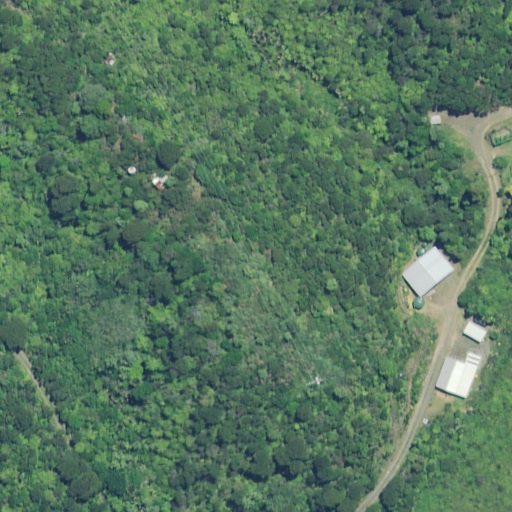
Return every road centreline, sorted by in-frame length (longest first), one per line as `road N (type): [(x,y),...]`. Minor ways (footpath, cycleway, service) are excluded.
road 1 (track): [(359,511),(395,472),(442,362),(493,222),(481,136),(489,122),(511,112)]
road 2 (track): [(170,165),(277,237),(360,327),(393,390),(395,472)]
road 3 (track): [(146,511),(80,443),(0,321)]
